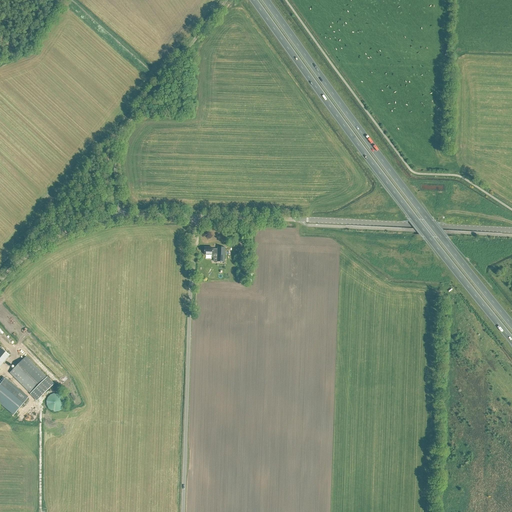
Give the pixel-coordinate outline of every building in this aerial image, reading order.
[(204,248),(204,254),(212,255),(212,258),(214,258),(214,262),(217,262),(225,262),(225,248),(217,247),(217,249),(213,249),(213,248),(204,248)] [(28,342),(31,344),(37,338),(34,336),(28,342)] [(53,384),(26,357),(10,373),(37,400),(53,384)] [(0,384),(0,404),(14,415),(24,404),(4,387),(0,384)] [(49,396),(48,396),(48,397),(47,398),(47,399),(46,401),(46,402),(46,403),(46,405),(47,406),(47,407),(48,409),(49,410),(50,411),(52,411),(53,412),(55,412),(56,412),(57,412),(59,412),(60,411),(61,410),(62,409),(63,409),(63,408),(64,407),(64,406),(65,405),(65,403),(65,401),(64,400),(64,399),(63,398),(63,397),(62,396),(61,395),(60,395),(60,394),(59,394),(58,394),(57,393),(56,393),(55,393),(54,393),(53,393),(52,394),(51,394),(50,395),(49,396)]
